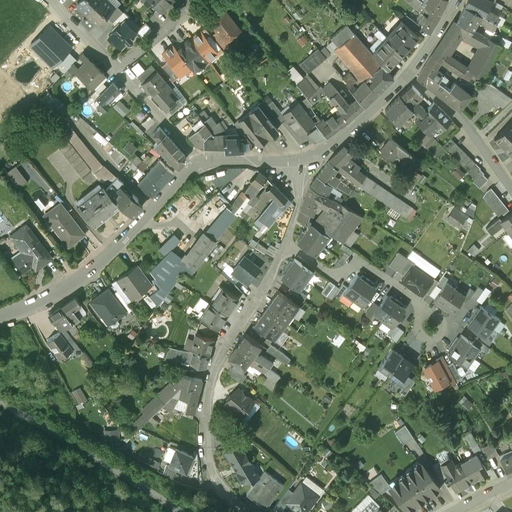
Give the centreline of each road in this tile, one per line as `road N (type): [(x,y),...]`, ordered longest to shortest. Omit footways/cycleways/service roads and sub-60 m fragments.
road 1 (residential): [(284,244),(220,357),(208,402),(209,470),(218,493),(239,511)]
road 2 (residential): [(198,163),(75,286),(0,327)]
road 3 (residential): [(405,76),(450,108),(511,191)]
road 4 (residential): [(284,244),(334,274),(363,263),(417,302)]
road 5 (residential): [(405,76),(344,135),(296,162)]
